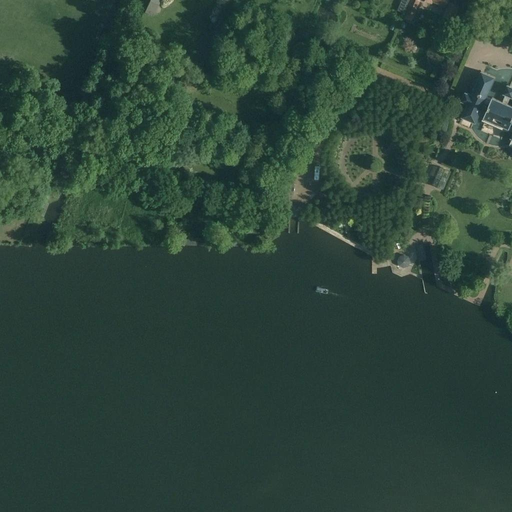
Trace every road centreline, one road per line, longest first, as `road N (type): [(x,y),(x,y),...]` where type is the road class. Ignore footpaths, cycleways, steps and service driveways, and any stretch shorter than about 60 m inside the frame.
road 1 (track): [(293,218),(323,143),(382,77),(442,99),(486,0)]
road 2 (track): [(385,62),(437,84),(473,0)]
